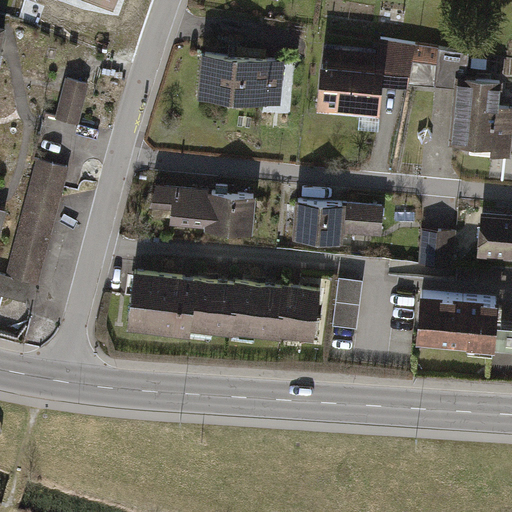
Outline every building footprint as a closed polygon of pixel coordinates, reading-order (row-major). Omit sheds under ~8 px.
[(375,66),(322,61),(318,104),(385,111),(387,86),(414,89),(418,44),(378,40),(375,66)] [(469,49),(418,44),(414,89),(456,93),(452,140),(483,143),(482,152),(511,155),(511,104),(501,104),(503,80),(467,76),(469,49)] [(200,50),(197,93),(283,100),(286,57),(200,50)] [(89,80),(64,75),(57,114),(81,118),(89,80)] [(9,272),(40,280),(71,168),(39,160),(9,272)] [(261,193),(154,183),(152,204),(170,206),(169,221),(257,230),(261,193)] [(386,205),(296,196),(292,234),(346,239),(347,228),(384,232),(386,205)] [(0,246),(10,209),(0,206),(0,246)] [(511,211),(480,208),(475,252),(511,255),(511,211)] [(457,229),(423,226),(420,258),(454,262),(457,229)] [(131,267),(127,322),(196,327),(199,272),(131,267)] [(199,272),(196,327),(233,330),(237,275),(199,272)] [(237,275),(233,330),(281,333),(285,278),(237,275)] [(359,326),(362,278),(337,276),(334,324),(359,326)] [(285,278),(281,333),(317,335),(321,280),(285,278)] [(422,287),(419,331),(499,336),(502,292),(422,287)]
